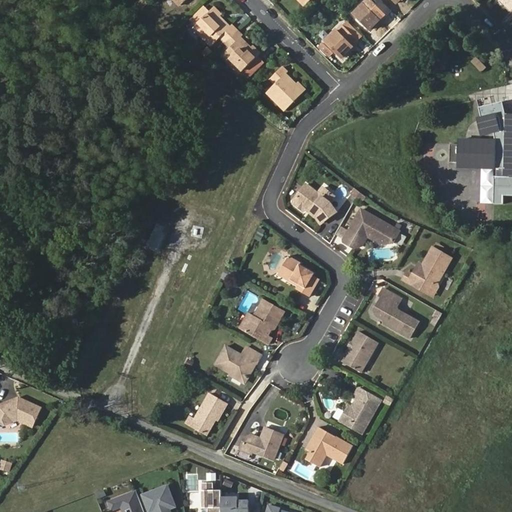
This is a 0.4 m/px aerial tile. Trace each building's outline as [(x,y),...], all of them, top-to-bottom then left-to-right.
[(368,0),(354,15),(369,31),(386,14),(371,0),(368,0)] [(511,11),(511,0),(501,0),(511,11)] [(202,8),(199,11),(205,17),(209,13),(202,8)] [(214,8),(212,10),(219,17),(222,15),(214,8)] [(225,43),(237,30),(233,26),(230,29),(222,20),(220,22),(217,19),(219,17),(212,10),(209,13),(205,17),(199,11),(189,21),(212,46),(220,38),(225,43)] [(358,41),(343,26),(326,43),(341,58),(358,41)] [(241,35),(237,30),(225,43),(230,47),(222,55),(241,74),(246,79),(263,61),(258,56),(251,49),(250,49),(249,51),(246,47),(247,45),(239,37),(241,35)] [(254,46),(251,49),(258,56),(261,53),(254,46)] [(470,63),(483,71),(487,64),(475,56),(470,63)] [(303,93),(296,86),(296,85),(294,87),(291,84),(293,82),(285,74),(287,72),(283,67),(270,79),(276,84),(268,92),(286,110),(303,93)] [(245,86),(238,78),(232,84),(239,91),(245,86)] [(299,83),(296,86),(303,93),(306,90),(299,83)] [(476,99),(478,107),(492,103),(490,96),(476,99)] [(477,117),(478,121),(482,136),(494,133),(495,141),(459,139),(459,144),(451,144),(450,163),(458,164),(458,167),(495,169),(503,169),(503,177),(494,177),(493,204),(504,204),(504,195),(511,195),(511,127),(509,127),(505,114),(502,101),(497,102),(492,103),(478,107),(480,116),(477,117)] [(495,169),(494,177),(503,177),(503,169),(495,169)] [(334,214),(328,206),(333,200),(321,191),(317,197),(304,188),(293,203),(292,207),(299,212),(304,212),(313,219),(319,226),(334,214)] [(358,195),(352,192),(348,198),(354,201),(358,195)] [(364,200),(358,195),(354,201),(360,206),(364,200)] [(373,243),(375,248),(380,251),(392,249),(399,237),(358,212),(340,242),(341,245),(350,251),(362,252),(367,243),(369,240),(373,243)] [(157,224),(147,248),(156,252),(164,233),(162,233),(165,227),(157,224)] [(192,236),(201,237),(204,228),(194,226),(192,236)] [(259,243),(262,236),(256,233),(253,240),(259,243)] [(367,243),(375,248),(373,243),(369,240),(367,243)] [(401,286),(423,299),(428,290),(432,288),(447,262),(429,252),(418,270),(416,275),(412,273),(409,280),(405,278),(401,286)] [(303,292),(301,296),(308,300),(318,282),(310,278),(311,276),(297,269),(299,266),(287,260),(278,276),(290,283),(289,284),(303,292)] [(294,293),(301,296),(303,292),(289,284),(290,283),(278,276),(276,280),(295,291),(294,293)] [(428,290),(423,299),(428,301),(435,290),(432,288),(428,290)] [(373,317),(385,324),(382,328),(407,342),(416,324),(394,312),(400,302),(380,291),(376,299),(377,300),(371,311),(373,317)] [(271,328),(275,328),(282,316),(262,304),(253,318),(247,315),(238,331),(265,348),(270,341),(265,338),(269,332),(271,328)] [(440,318),(434,315),(431,321),(437,325),(440,318)] [(351,350),(348,349),(339,364),(359,376),(377,346),(357,334),(350,345),(353,347),(351,350)] [(212,368),(226,376),(241,383),(250,366),(254,368),(259,359),(243,350),(239,359),(223,350),(212,368)] [(189,373),(191,368),(185,364),(183,370),(189,373)] [(241,383),(226,376),(224,379),(242,388),(254,368),(250,366),(241,383)] [(378,404),(357,390),(353,396),(356,398),(349,411),(346,409),(337,423),(359,436),(378,404)] [(209,394),(194,420),(190,417),(185,425),(204,436),(213,421),(215,422),(225,404),(209,394)] [(0,419),(8,423),(20,418),(34,424),(43,405),(20,396),(0,403),(0,419)] [(393,403),(387,400),(384,406),(389,409),(393,403)] [(270,460),(281,435),(263,428),(259,439),(250,435),(244,438),(239,449),(250,453),(250,451),(270,460)] [(317,430),(306,448),(311,451),(309,454),(305,462),(318,469),(325,458),(340,467),(350,449),(334,440),(332,442),(328,439),(330,437),(317,430)] [(13,464),(2,460),(0,466),(0,469),(10,473),(13,464)] [(208,511),(221,511),(221,498),(221,492),(213,492),(213,485),(202,485),(202,510),(208,510),(208,511)] [(170,494),(167,486),(153,491),(156,499),(170,494)] [(143,511),(136,491),(108,502),(111,511),(121,508),(122,511),(143,511)] [(153,491),(143,495),(149,511),(154,510),(155,511),(170,511),(169,509),(175,506),(170,494),(156,499),(153,491)] [(221,511),(248,511),(248,501),(237,501),(237,497),(221,498),(221,511)]
